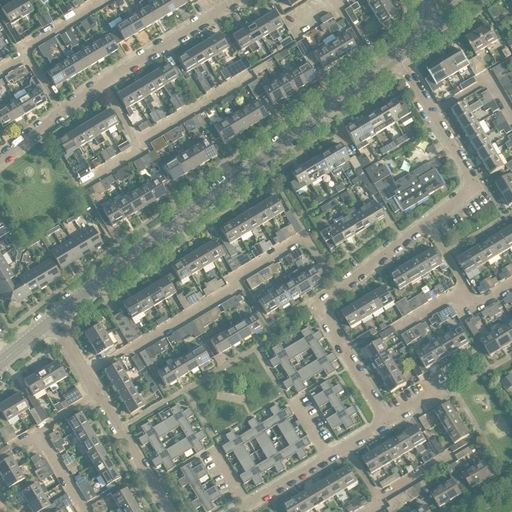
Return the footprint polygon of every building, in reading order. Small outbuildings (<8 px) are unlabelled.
[(16,0),(12,3),(21,18),(32,12),(25,0),(16,0)] [(155,22),(165,16),(157,2),(150,6),(145,0),(143,0),(142,1),(155,22)] [(159,0),(157,2),(165,16),(172,12),(172,11),(174,10),(174,11),(175,10),(169,0),(159,0)] [(178,8),(186,4),(183,0),(169,0),(175,10),(177,9),(176,9),(178,8)] [(374,14),(389,5),(386,0),(372,0),(367,3),(374,14)] [(144,28),(155,22),(142,1),(139,3),(143,10),(136,14),(144,28)] [(12,28),(11,25),(21,18),(12,3),(10,3),(10,4),(1,10),(6,18),(2,20),(16,44),(21,41),(13,27),(12,28)] [(63,16),(68,13),(67,12),(64,6),(62,3),(57,7),(63,16)] [(381,25),(396,16),(390,6),(391,6),(390,5),(389,5),(374,14),(381,25)] [(352,23),(357,20),(350,7),(344,10),(352,23)] [(47,25),(52,22),(44,9),(39,12),(47,25)] [(134,34),(144,28),(136,14),(129,18),(125,11),(121,13),(134,34)] [(42,28),(47,25),(39,12),(34,15),(42,28)] [(267,16),(265,18),(265,17),(263,18),(276,39),(279,37),(275,30),(282,26),(274,12),(267,16)] [(111,29),(113,33),(119,43),(134,34),(121,13),(118,15),(122,22),(111,29)] [(322,24),(332,18),(329,13),(319,19),(322,24)] [(91,29),(96,26),(90,17),(85,20),(91,29)] [(262,19),(261,20),(260,20),(253,24),(262,38),(268,34),(273,41),(276,39),(263,18),(262,19)] [(322,31),(336,23),(332,18),(322,24),(319,26),(322,31)] [(85,32),(91,29),(85,20),(80,23),(85,32)] [(362,39),(367,36),(359,23),(354,26),(362,39)] [(246,28),(246,29),(244,30),(244,29),(243,30),(256,51),(259,49),(255,42),(262,38),(253,24),(246,28)] [(488,25),(477,31),(486,47),(488,49),(493,46),(491,44),(498,40),(488,25)] [(356,49),(353,44),(358,41),(350,28),(345,31),(346,33),(335,40),(345,55),(356,49)] [(70,42),(75,39),(70,30),(65,33),(70,42)] [(241,31),(242,32),(240,33),(240,32),(232,37),(241,51),(248,46),(252,53),(256,51),(243,30),(241,31)] [(486,47),(477,31),(466,38),(477,56),(482,53),(480,51),(486,47)] [(66,47),(71,44),(70,42),(65,33),(60,36),(66,47)] [(94,35),(107,56),(108,55),(108,54),(110,53),(110,54),(117,50),(115,46),(119,43),(113,33),(101,40),(97,33),(94,35)] [(212,38),(212,39),(210,40),(210,39),(208,40),(221,61),(224,59),(220,52),(227,48),(219,34),(212,38)] [(95,44),(88,48),(96,62),(103,58),(103,57),(105,56),(105,57),(107,56),(94,35),(91,37),(95,44)] [(43,44),(47,50),(57,44),(54,38),(43,44)] [(334,62),(325,46),(322,43),(312,49),(305,38),(300,41),(308,54),(313,51),(323,68),(334,62)] [(207,41),(207,42),(206,43),(205,42),(198,47),(207,61),(214,56),(218,63),(221,61),(208,40),(207,41)] [(334,62),(345,55),(335,40),(325,46),(334,62)] [(303,57),(308,54),(300,41),(295,44),(303,57)] [(53,59),(47,50),(43,44),(38,47),(44,56),(46,57),(54,68),(46,73),(55,87),(62,82),(64,80),(64,81),(65,81),(53,59)] [(77,45),(73,47),(86,68),(87,67),(89,65),(90,66),(96,62),(88,48),(81,52),(77,45)] [(86,68),(73,47),(70,49),(74,56),(67,60),(76,74),(83,70),(82,69),(84,68),(85,69),(86,68)] [(191,51),(190,52),(189,52),(188,53),(201,74),(204,72),(200,65),(207,61),(198,47),(191,51)] [(506,57),(511,54),(507,48),(502,51),(506,57)] [(469,66),(475,76),(480,73),(472,59),(467,62),(460,49),(459,49),(459,50),(449,56),(458,71),(460,75),(464,72),(462,69),(469,65),(469,66)] [(187,54),(185,55),(178,59),(182,66),(177,69),(182,76),(185,81),(190,78),(187,73),(193,69),(200,81),(198,82),(205,93),(210,89),(203,79),(201,74),(188,53),(187,54)] [(453,79),(451,75),(458,71),(449,56),(438,62),(447,78),(449,81),(453,79)] [(480,73),(486,70),(477,56),(472,59),(480,73)] [(56,57),(53,59),(65,81),(67,80),(67,79),(69,78),(76,74),(67,60),(60,64),(56,57)] [(240,60),(246,69),(250,67),(251,66),(245,57),(240,60)] [(230,66),(235,76),(246,69),(240,60),(230,66)] [(254,75),(268,67),(265,62),(251,70),(254,75)] [(426,68),(436,85),(438,88),(442,86),(440,82),(447,78),(438,62),(427,69),(427,68),(426,68)] [(295,69),(305,85),(316,78),(307,63),(295,69)] [(505,69),(503,65),(502,63),(492,69),(495,75),(505,69)] [(160,70),(158,70),(171,92),(174,97),(181,107),(186,104),(179,93),(178,95),(170,83),(182,76),(177,69),(176,67),(172,69),(169,64),(162,69),(160,70)] [(22,74),(18,69),(18,68),(12,71),(18,80),(23,77),(22,74)] [(225,80),(230,77),(225,68),(220,71),(225,80)] [(285,76),(294,91),(305,85),(295,69),(285,76)] [(495,75),(498,80),(509,74),(505,69),(495,75)] [(157,91),(164,87),(171,99),(169,100),(176,111),(181,107),(174,97),(171,92),(158,70),(157,71),(157,72),(156,73),(155,72),(148,77),(157,91)] [(13,84),(18,80),(12,71),(7,74),(8,75),(11,81),(13,84)] [(511,80),(511,71),(509,74),(498,80),(501,86),(511,80)] [(33,91),(27,94),(35,108),(38,107),(37,106),(39,105),(40,105),(46,102),(41,93),(43,92),(34,76),(30,78),(29,84),(33,91)] [(210,89),(215,86),(209,76),(203,79),(210,89)] [(294,91),(285,76),(274,82),(283,98),(294,91)] [(139,82),(138,83),(151,104),(154,102),(150,95),(157,91),(148,77),(141,81),(141,82),(139,83),(139,82)] [(462,90),(476,82),(473,77),(459,85),(462,90)] [(274,82),(263,89),(257,79),(252,82),(260,96),(265,93),(272,104),(283,98),(274,82)] [(511,86),(511,80),(501,86),(505,91),(511,86)] [(255,99),(260,96),(252,82),(247,85),(255,99)] [(143,99),(147,106),(151,113),(149,114),(155,123),(160,120),(155,111),(151,104),(138,83),(136,84),(137,84),(135,85),(128,89),(136,103),(143,99)] [(446,100),(459,92),(456,87),(443,95),(446,100)] [(128,89),(121,93),(121,94),(119,95),(119,94),(117,95),(130,116),(134,114),(129,107),(136,103),(128,89)] [(487,90),(481,94),(484,98),(468,107),(465,101),(451,110),(458,121),(471,112),(482,106),(493,100),(487,90)] [(16,101),(24,115),(27,113),(27,112),(29,111),(29,112),(35,108),(27,94),(27,95),(25,92),(21,95),(22,97),(16,101)] [(400,97),(384,106),(394,123),(399,120),(402,124),(412,118),(400,97)] [(496,105),(493,100),(482,106),(485,111),(496,105)] [(13,121),(21,117),(20,116),(22,115),(23,116),(24,115),(16,101),(5,107),(13,121)] [(246,107),(255,123),(266,116),(257,101),(246,107)] [(394,123),(384,106),(375,112),(385,129),(394,123)] [(12,122),(13,121),(5,107),(0,110),(0,124),(2,128),(10,123),(9,123),(11,121),(12,122)] [(245,129),(255,123),(246,107),(235,114),(245,129)] [(160,108),(155,111),(160,120),(165,117),(160,108)] [(99,116),(107,131),(114,127),(119,134),(122,132),(110,110),(108,111),(108,112),(107,113),(106,112),(99,116)] [(375,134),(385,129),(375,112),(371,114),(370,113),(364,116),(365,118),(375,134)] [(478,123),(471,112),(458,121),(464,132),(478,123)] [(194,117),(200,126),(205,123),(199,114),(194,117)] [(234,136),(245,129),(235,114),(224,120),(234,136)] [(89,122),(101,144),(105,142),(101,135),(107,131),(99,116),(92,120),(92,121),(91,122),(90,121),(89,122)] [(359,121),(355,124),(365,140),(375,134),(365,118),(364,116),(358,120),(359,121)] [(495,128),(506,121),(503,116),(497,120),(492,122),(495,128)] [(200,126),(194,117),(183,124),(188,133),(200,126)] [(234,136),(224,120),(217,125),(216,122),(207,127),(216,143),(221,140),(223,142),(234,136)] [(141,132),(150,126),(146,121),(137,127),(141,132)] [(506,121),(495,128),(498,133),(503,130),(509,126),(506,121)] [(98,146),(101,144),(89,122),(87,123),(88,124),(86,125),(86,124),(79,128),(87,143),(94,139),(98,146)] [(464,132),(471,142),(484,134),(478,123),(464,132)] [(345,130),(358,150),(368,144),(365,140),(355,124),(345,130)] [(172,130),(177,140),(182,137),(181,134),(178,128),(177,127),(172,130)] [(68,134),(81,156),(84,154),(80,147),(87,143),(79,128),(71,133),(70,134),(69,134),(68,134)] [(177,140),(172,130),(166,133),(170,140),(172,143),(177,140)] [(67,135),(67,136),(65,137),(65,136),(57,141),(66,155),(73,151),(77,158),(81,156),(68,134),(67,135)] [(491,145),(484,134),(471,142),(477,153),(491,145)] [(398,145),(402,143),(405,141),(402,136),(395,140),(398,145)] [(161,137),(155,140),(161,149),(167,146),(161,137)] [(425,139),(419,143),(424,150),(429,146),(425,139)] [(155,140),(150,143),(154,150),(155,153),(156,153),(161,149),(155,140)] [(207,140),(196,146),(205,162),(216,155),(207,140)] [(392,142),(383,147),(386,153),(395,147),(392,142)] [(120,153),(130,148),(127,143),(118,148),(120,153)] [(349,168),(348,161),(349,160),(349,159),(340,144),(330,150),(342,170),(343,172),(349,168)] [(477,153),(484,164),(497,156),(491,145),(477,153)] [(194,168),(205,162),(196,146),(185,153),(194,168)] [(110,159),(115,156),(110,147),(105,150),(110,159)] [(105,162),(110,159),(105,150),(100,153),(105,162)] [(155,153),(154,150),(149,153),(155,163),(160,159),(156,153),(155,153)] [(336,174),(342,170),(330,150),(320,156),(330,172),(332,176),(336,174)] [(150,165),(155,163),(149,153),(144,156),(150,165)] [(174,159),(184,175),(194,168),(185,153),(174,159)] [(363,171),(364,170),(371,166),(364,154),(355,159),(360,166),(363,171)] [(150,165),(144,156),(139,159),(145,168),(150,165)] [(320,156),(310,161),(320,178),(330,172),(320,156)] [(355,159),(354,156),(349,159),(349,160),(348,161),(354,170),(360,166),(355,159)] [(504,167),(497,156),(484,164),(490,175),(504,167)] [(139,159),(133,163),(138,172),(145,168),(139,159)] [(170,181),(168,177),(170,176),(173,181),(184,175),(174,159),(163,166),(158,169),(159,171),(165,180),(166,183),(170,181)] [(90,171),(83,160),(77,164),(79,169),(75,171),(78,177),(90,171)] [(310,161),(300,167),(310,184),(320,178),(310,161)] [(377,169),(374,164),(364,170),(368,177),(377,192),(385,204),(387,203),(394,213),(399,209),(401,212),(428,196),(428,195),(444,186),(433,169),(430,171),(426,164),(402,178),(403,180),(400,182),(398,180),(393,183),(388,175),(389,175),(384,165),(377,169)] [(132,175),(131,172),(128,167),(127,166),(122,169),(127,178),(132,175)] [(363,171),(360,166),(354,170),(353,170),(357,177),(360,182),(361,181),(368,177),(364,170),(363,171)] [(295,193),(310,184),(300,167),(285,176),(295,193)] [(122,169),(117,172),(117,173),(120,178),(122,181),(127,178),(122,169)] [(165,180),(159,171),(154,174),(157,179),(157,178),(160,183),(162,182),(165,180)] [(115,181),(111,175),(105,178),(106,180),(109,185),(115,181)] [(502,195),(511,188),(511,177),(510,175),(495,184),(502,195)] [(155,200),(156,201),(157,200),(157,199),(166,194),(160,183),(157,178),(157,179),(151,182),(148,177),(143,180),(146,185),(155,200)] [(357,177),(350,180),(353,185),(360,182),(357,177)] [(371,196),(377,192),(368,177),(361,181),(371,196)] [(105,178),(100,181),(105,191),(111,188),(109,185),(106,180),(105,178)] [(105,191),(100,181),(95,184),(96,186),(99,191),(100,194),(105,191)] [(146,185),(135,191),(144,207),(145,207),(146,206),(155,200),(146,185)] [(511,188),(502,195),(508,206),(511,203),(511,188)] [(135,191),(124,198),(133,213),(134,213),(134,214),(136,213),(135,212),(144,207),(135,191)] [(274,196),(263,203),(272,218),(283,211),(274,196)] [(124,198),(113,204),(123,220),(125,219),(124,219),(133,213),(124,198)] [(374,201),(364,207),(374,223),(384,217),(374,201)] [(351,208),(354,212),(364,229),(374,223),(364,207),(361,202),(351,208)] [(261,225),(272,218),(263,203),(252,209),(261,225)] [(112,226),(112,227),(114,226),(114,225),(123,220),(113,204),(103,211),(102,208),(96,211),(104,224),(108,221),(112,226)] [(351,208),(342,214),(354,235),(364,229),(354,212),(351,208)] [(250,231),(261,225),(252,209),(241,215),(250,231)] [(301,230),(289,210),(284,214),(290,224),(296,234),(301,230)] [(334,224),(344,241),(354,235),(342,214),(332,220),(334,224)] [(240,237),(250,231),(241,215),(230,222),(240,237)] [(223,244),(230,257),(237,253),(234,249),(232,248),(229,244),(240,237),(230,222),(219,229),(223,235),(219,237),(223,244)] [(342,238),(344,241),(334,224),(330,227),(327,223),(317,229),(329,250),(340,243),(338,241),(342,238)] [(290,224),(285,227),(291,237),(296,234),(290,224)] [(510,226),(509,226),(510,227),(507,229),(506,227),(499,231),(500,233),(509,248),(511,246),(511,227),(511,226),(510,227),(510,226)] [(92,250),(102,244),(92,227),(82,233),(92,250)] [(280,231),(285,240),(291,237),(285,227),(280,231)] [(279,242),(280,243),(285,240),(280,231),(274,234),(276,237),(279,242)] [(499,232),(498,232),(499,234),(489,239),(498,255),(509,248),(500,233),(499,232)] [(92,250),(82,233),(71,239),(81,256),(92,250)] [(489,239),(489,240),(488,238),(487,239),(488,240),(485,242),(484,240),(478,244),(488,261),(498,255),(489,239)] [(81,256),(71,239),(61,246),(71,263),(81,256)] [(237,269),(232,259),(230,257),(223,244),(219,247),(215,240),(214,240),(213,239),(212,240),(213,241),(203,247),(213,262),(223,256),(232,272),(237,269)] [(269,250),(268,249),(265,243),(263,240),(258,243),(264,253),(269,250)] [(253,246),(255,250),(258,256),(264,253),(258,243),(253,246)] [(477,268),(488,261),(478,244),(477,244),(478,246),(477,245),(477,246),(468,252),(477,268)] [(71,263),(61,246),(50,252),(61,269),(71,263)] [(202,268),(213,262),(203,247),(202,246),(202,247),(193,253),(202,268)] [(432,249),(423,255),(432,270),(439,266),(442,271),(449,267),(444,259),(441,260),(434,248),(433,249),(432,247),(431,248),(432,249)] [(301,275),(310,288),(321,282),(318,276),(322,273),(317,265),(306,272),(298,257),(302,255),(299,250),(295,252),(294,251),(289,254),(295,263),(301,275)] [(477,268),(468,252),(467,252),(466,251),(466,252),(466,253),(456,259),(466,274),(477,268)] [(182,259),(191,275),(202,268),(193,253),(192,253),(192,252),(191,253),(191,254),(182,259)] [(242,253),(237,256),(242,266),(247,263),(243,256),(242,253)] [(295,263),(289,254),(284,257),(290,267),(295,263)] [(421,277),(432,270),(423,255),(422,255),(422,254),(421,254),(421,255),(418,257),(417,255),(411,259),(412,261),(421,277)] [(237,269),(242,266),(237,256),(232,259),(237,269)] [(50,259),(39,265),(50,282),(60,276),(50,259)] [(178,262),(177,260),(170,264),(171,266),(180,282),(191,275),(182,259),(181,260),(181,259),(180,259),(181,260),(178,262)] [(411,262),(401,268),(410,283),(421,277),(412,261),(411,261),(411,260),(410,261),(411,262)] [(273,264),(267,267),(273,276),(278,273),(276,270),(273,265),(273,264)] [(39,265),(29,272),(39,289),(50,282),(39,265)] [(13,277),(7,266),(0,270),(0,284),(8,280),(13,277)] [(262,283),(273,276),(267,267),(257,273),(262,283)] [(399,290),(410,283),(401,268),(400,267),(399,267),(400,268),(390,274),(394,282),(393,282),(395,284),(399,290)] [(506,279),(511,276),(506,267),(501,270),(502,273),(505,278),(506,279)] [(19,278),(22,283),(29,295),(39,289),(29,272),(19,278)] [(251,289),(257,286),(262,283),(257,273),(246,280),(251,289)] [(289,278),(291,281),(299,295),(302,293),(303,294),(310,290),(309,289),(310,288),(301,275),(295,278),(294,275),(289,278)] [(164,278),(155,284),(164,300),(175,293),(166,277),(165,278),(165,277),(164,277),(164,278)] [(490,289),(495,286),(494,285),(491,280),(489,277),(484,280),(490,289)] [(220,288),(220,287),(216,282),(215,279),(210,282),(215,291),(220,288)] [(444,279),(439,282),(445,292),(450,289),(449,287),(446,282),(444,279)] [(0,293),(3,299),(10,300),(13,289),(8,280),(0,284),(0,293)] [(485,292),(490,289),(484,280),(479,283),(481,286),(484,291),(485,292)] [(291,281),(280,287),(288,301),(299,295),(291,281)] [(210,294),(215,291),(210,282),(204,285),(206,288),(209,293),(210,294)] [(440,295),(445,292),(439,282),(434,285),(436,288),(439,294),(440,295)] [(17,302),(29,295),(22,283),(13,289),(10,300),(17,302)] [(153,306),(164,300),(155,284),(154,284),(154,283),(153,284),(154,285),(144,291),(153,306)] [(383,287),(374,292),(383,308),(394,301),(385,286),(384,286),(384,285),(383,286),(383,287)] [(269,294),(277,308),(279,307),(278,306),(280,305),(281,305),(288,301),(280,287),(274,291),(272,288),(267,291),(269,294)] [(143,291),(133,297),(142,312),(153,306),(144,291),(143,290),(142,290),(143,291)] [(372,314),(383,308),(374,292),(374,293),(373,291),(372,292),(373,293),(363,299),(372,314)] [(198,300),(195,295),(193,292),(188,295),(194,304),(199,301),(198,300)] [(428,302),(428,300),(424,295),(423,292),(418,295),(423,305),(428,302)] [(184,310),(189,307),(183,298),(184,297),(181,294),(176,297),(184,310)] [(266,314),(277,308),(269,294),(255,302),(259,310),(262,308),(266,314)] [(188,295),(184,297),(183,298),(189,307),(194,304),(188,295)] [(418,308),(423,305),(418,295),(412,299),(418,308)] [(142,312),(133,297),(132,296),(131,297),(132,298),(122,304),(126,310),(123,312),(130,324),(125,327),(133,341),(141,335),(135,324),(139,321),(138,320),(144,316),(142,312)] [(234,296),(229,299),(235,309),(240,306),(238,303),(235,297),(234,296)] [(352,305),(361,321),(372,314),(363,299),(362,298),(361,298),(362,299),(352,305)] [(413,311),(407,302),(405,298),(400,301),(408,314),(413,311)] [(235,309),(229,299),(224,302),(225,303),(228,309),(230,312),(235,309)] [(412,299),(407,302),(413,311),(418,308),(412,299)] [(403,317),(408,314),(400,301),(395,304),(403,317)] [(489,306),(495,315),(500,312),(498,309),(495,304),(494,303),(489,306)] [(341,312),(350,327),(361,321),(352,305),(352,306),(351,304),(350,305),(351,306),(341,312)] [(449,315),(451,318),(456,315),(450,305),(442,310),(446,317),(449,315)] [(488,315),(490,318),(495,315),(489,306),(484,309),(485,310),(488,315)] [(213,321),(218,318),(217,315),(213,309),(208,312),(213,321)] [(442,310),(437,313),(442,323),(448,320),(446,317),(442,310)] [(122,311),(117,314),(125,327),(130,324),(123,312),(122,311)] [(202,315),(208,325),(213,321),(208,312),(202,315)] [(442,323),(437,313),(432,316),(432,318),(436,323),(437,326),(442,323)] [(120,331),(125,327),(117,314),(112,317),(120,331)] [(203,328),(208,325),(202,315),(197,318),(203,328)] [(254,315),(243,321),(251,335),(262,328),(254,315)] [(473,317),(473,316),(467,319),(464,321),(469,329),(472,327),(473,328),(478,325),(477,322),(473,317)] [(203,328),(197,318),(192,321),(200,335),(205,332),(203,328)] [(195,338),(200,335),(192,321),(187,324),(192,334),(195,338)] [(243,321),(232,328),(240,341),(251,335),(243,321)] [(511,321),(502,327),(511,343),(511,342),(511,343),(511,321)] [(421,324),(420,323),(415,326),(421,336),(426,332),(424,329),(421,324)] [(89,344),(90,344),(91,344),(106,335),(99,324),(84,333),(90,343),(89,344)] [(187,337),(192,334),(187,324),(182,328),(187,337)] [(410,329),(416,338),(421,336),(415,326),(410,329)] [(128,344),(133,341),(125,327),(120,331),(128,344)] [(293,344),(296,349),(299,354),(310,348),(313,354),(321,349),(318,343),(317,341),(324,337),(322,334),(320,330),(314,334),(313,334),(311,332),(308,327),(300,332),(303,337),(293,344)] [(382,340),(396,332),(392,327),(379,334),(382,340)] [(460,327),(449,333),(458,349),(459,348),(459,349),(460,349),(459,348),(469,342),(460,327)] [(502,327),(491,334),(501,349),(501,350),(502,350),(502,348),(511,343),(502,327)] [(182,328),(176,331),(182,340),(187,337),(182,328)] [(222,334),(221,334),(229,348),(240,341),(232,328),(225,332),(223,329),(220,331),(222,334)] [(360,343),(374,335),(370,329),(357,338),(360,343)] [(410,329),(405,332),(411,341),(416,338),(410,329)] [(177,343),(182,340),(176,331),(171,334),(172,335),(175,340),(177,343)] [(406,345),(411,342),(411,341),(405,332),(400,335),(406,345)] [(449,333),(438,340),(447,355),(448,355),(449,356),(449,355),(449,354),(458,349),(449,333)] [(218,355),(229,348),(221,334),(210,341),(218,355)] [(491,355),(501,349),(491,334),(480,340),(489,356),(490,355),(491,356),(492,356),(491,355)] [(95,354),(96,355),(97,354),(97,355),(113,346),(106,335),(91,344),(96,354),(95,354)] [(365,350),(364,350),(364,351),(365,351),(371,360),(387,351),(380,340),(364,349),(365,350)] [(447,355),(438,340),(427,346),(436,362),(437,361),(438,362),(439,362),(438,361),(447,355)] [(164,347),(160,341),(155,344),(160,353),(165,350),(164,347)] [(149,347),(155,356),(160,353),(155,344),(149,347)] [(275,357),(274,357),(269,361),(271,364),(273,368),(280,364),(284,371),(292,366),(289,361),(299,354),(296,349),(293,344),(282,350),(279,344),(271,349),(274,354),(275,357)] [(201,346),(189,353),(198,367),(209,360),(201,346)] [(412,356),(416,363),(422,374),(427,371),(426,368),(427,369),(428,368),(427,367),(436,362),(427,346),(416,353),(417,354),(413,356),(412,356)] [(144,350),(150,359),(155,356),(149,347),(144,350)] [(317,360),(306,366),(309,371),(313,376),(323,370),(326,376),(335,371),(331,365),(330,363),(337,359),(335,356),(333,353),(333,352),(327,356),(326,356),(324,354),(321,349),(313,354),(317,360)] [(150,359),(144,350),(139,353),(147,366),(152,363),(150,359)] [(372,361),(374,365),(373,367),(376,372),(377,371),(393,362),(387,351),(371,360),(370,361),(371,362),(372,361)] [(179,359),(187,373),(198,367),(189,353),(183,357),(182,354),(177,357),(179,359)] [(139,371),(144,368),(136,355),(131,358),(139,371)] [(410,366),(416,363),(412,356),(407,360),(410,366)] [(110,381),(124,373),(127,371),(119,358),(116,360),(117,362),(104,370),(105,372),(107,374),(106,374),(110,381)] [(168,366),(176,380),(187,373),(179,359),(172,363),(170,361),(166,363),(168,366)] [(45,368),(55,383),(66,377),(57,361),(56,361),(55,360),(54,361),(55,362),(45,368)] [(384,382),(399,372),(393,362),(377,371),(378,371),(377,372),(377,373),(378,372),(384,382)] [(410,366),(417,377),(422,374),(416,363),(410,366)] [(165,386),(176,380),(168,366),(157,372),(165,386)] [(296,372),(292,366),(284,371),(287,376),(289,379),(288,379),(282,383),(284,386),(286,390),(293,386),(297,393),(306,389),(303,384),(302,383),(313,376),(309,371),(306,366),(296,372)] [(58,388),(55,383),(45,368),(44,367),(44,368),(41,370),(40,369),(34,372),(35,374),(44,390),(49,386),(52,392),(58,388)] [(406,384),(399,372),(384,382),(383,383),(384,384),(385,383),(391,393),(406,384)] [(49,417),(44,408),(42,409),(34,396),(44,390),(35,374),(34,374),(34,373),(33,374),(33,375),(23,381),(31,394),(27,397),(34,408),(42,422),(49,417)] [(110,381),(111,383),(112,382),(113,384),(112,385),(117,392),(131,384),(124,373),(110,381)] [(500,380),(507,389),(511,385),(511,374),(510,373),(500,380)] [(322,391),(312,397),(318,408),(329,402),(332,407),(340,403),(336,395),(343,391),(338,384),(332,388),(327,380),(319,385),(322,391)] [(119,396),(123,403),(137,395),(131,384),(117,392),(118,394),(118,393),(120,395),(119,396)] [(62,396),(65,401),(79,393),(76,388),(62,396)] [(18,394),(15,396),(14,394),(7,398),(8,400),(17,415),(28,409),(19,393),(18,392),(17,393),(18,394)] [(82,398),(79,393),(65,401),(68,405),(68,406),(82,398)] [(123,403),(124,405),(125,404),(126,406),(125,407),(130,414),(144,406),(137,395),(123,403)] [(11,440),(16,437),(8,423),(8,424),(6,422),(17,415),(8,400),(7,399),(6,399),(7,400),(0,404),(0,411),(3,417),(0,419),(0,421),(3,427),(11,440)] [(449,403),(449,402),(434,411),(441,422),(456,413),(453,409),(454,408),(451,402),(449,403)] [(325,419),(331,430),(342,424),(345,430),(354,425),(349,417),(356,413),(352,406),(345,410),(340,403),(332,407),(336,413),(325,419)] [(179,426),(182,432),(191,427),(190,427),(187,420),(186,419),(193,415),(189,408),(183,412),(182,413),(180,410),(177,405),(169,410),(173,415),(162,422),(163,423),(169,432),(179,426)] [(276,425),(282,435),(293,429),(287,419),(293,415),(288,407),(287,407),(282,410),(280,412),(279,410),(276,405),(269,409),(273,416),(265,420),(270,429),(276,425)] [(37,425),(42,422),(34,408),(29,411),(37,425)] [(73,432),(87,424),(83,416),(82,417),(81,415),(81,414),(80,413),(75,416),(73,413),(65,418),(66,421),(73,432)] [(462,424),(456,413),(441,422),(447,433),(462,424)] [(426,432),(431,429),(423,415),(418,418),(426,432)] [(258,425),(257,424),(254,418),(250,420),(247,422),(251,429),(243,433),(248,442),(254,438),(260,449),(266,445),(271,442),(265,433),(265,432),(270,429),(265,420),(260,424),(258,425)] [(158,439),(169,432),(163,423),(162,422),(152,428),(148,422),(140,427),(145,435),(138,439),(142,446),(149,442),(153,449),(161,444),(159,440),(158,439)] [(80,443),(93,435),(89,427),(88,428),(87,426),(88,425),(87,424),(73,432),(80,443)] [(462,424),(447,433),(454,444),(450,447),(453,452),(466,444),(463,439),(469,435),(462,424)] [(405,432),(415,447),(426,441),(416,425),(416,426),(415,425),(414,425),(415,426),(405,432)] [(0,433),(6,443),(11,440),(3,427),(0,428),(0,433)] [(181,454),(182,454),(192,448),(196,454),(204,449),(199,441),(206,437),(204,434),(202,430),(196,434),(195,434),(194,432),(191,427),(182,432),(186,438),(175,444),(179,449),(181,454)] [(293,429),(282,435),(289,446),(283,449),(288,457),(288,458),(295,453),(299,460),(306,456),(303,450),(302,449),(304,448),(310,444),(305,436),(299,440),(293,429)] [(249,455),(243,445),(248,442),(243,433),(238,437),(236,438),(235,437),(232,431),(228,433),(225,435),(229,442),(221,447),(226,455),(232,451),(238,462),(244,459),(249,455)] [(394,438),(404,454),(415,447),(405,432),(404,431),(404,432),(404,433),(394,438)] [(59,434),(56,436),(51,439),(49,439),(52,445),(62,439),(59,434)] [(86,454),(100,445),(95,438),(94,436),(93,435),(80,443),(86,454)] [(384,445),(393,460),(404,454),(394,438),(394,439),(394,438),(393,438),(393,439),(384,445)] [(440,454),(445,451),(437,438),(432,441),(440,454)] [(57,449),(62,446),(65,444),(62,439),(52,445),(55,450),(57,449)] [(434,457),(440,454),(432,441),(426,444),(434,457)] [(282,461),(288,457),(283,449),(277,453),(271,442),(266,445),(260,449),(267,459),(261,462),(266,471),(273,466),(277,473),(284,469),(281,463),(280,462),(282,461)] [(165,450),(161,444),(153,449),(158,457),(151,461),(151,462),(155,468),(162,464),(166,472),(175,467),(171,461),(182,454),(181,454),(179,449),(175,444),(165,450)] [(382,467),(393,460),(384,445),(383,445),(383,444),(382,445),(382,446),(380,447),(379,445),(372,449),(373,451),(382,467)] [(0,456),(10,450),(8,445),(0,449),(0,456)] [(93,464),(106,456),(102,449),(101,449),(100,447),(101,447),(100,445),(86,454),(93,464)] [(458,460),(471,452),(468,447),(455,455),(458,460)] [(0,474),(2,477),(17,468),(10,457),(13,455),(10,450),(0,456),(0,462),(0,463),(0,462),(0,474)] [(366,471),(368,475),(382,467),(373,451),(372,452),(372,451),(371,451),(372,452),(362,458),(369,470),(366,471)] [(37,454),(30,458),(34,465),(41,461),(37,454)] [(70,457),(64,460),(62,461),(65,466),(75,460),(72,455),(70,457)] [(266,471),(261,462),(255,466),(249,455),(244,459),(238,462),(244,472),(238,476),(243,484),(251,479),(255,486),(262,482),(259,476),(258,475),(260,474),(266,471)] [(99,475),(113,467),(108,460),(106,458),(107,458),(106,456),(93,464),(99,475)] [(37,470),(47,464),(45,459),(34,465),(37,470)] [(70,470),(76,467),(78,466),(75,460),(65,466),(68,471),(70,470)] [(473,467),(482,482),(493,475),(484,460),(473,467)] [(471,488),(482,482),(473,467),(462,473),(455,462),(450,465),(462,484),(467,481),(471,488)] [(191,470),(187,464),(179,469),(184,476),(177,481),(181,488),(188,484),(192,491),(200,486),(197,480),(208,474),(201,463),(191,470)] [(37,477),(51,469),(47,464),(37,470),(34,472),(37,477)] [(457,487),(462,484),(450,465),(445,468),(452,479),(441,486),(450,501),(461,494),(457,487)] [(347,467),(337,473),(346,488),(357,482),(348,466),(347,467),(347,466),(346,466),(347,467)] [(113,469),(114,468),(113,467),(99,475),(108,490),(116,484),(114,481),(119,478),(115,470),(114,471),(113,469)] [(24,479),(17,468),(2,477),(1,478),(1,479),(2,478),(8,488),(24,479)] [(40,482),(54,474),(51,469),(37,477),(40,482)] [(336,473),(326,479),(336,495),(341,491),(346,488),(337,473),(336,472),(335,472),(336,473)] [(382,488),(396,480),(393,475),(379,483),(382,488)] [(88,482),(85,477),(82,479),(77,482),(75,483),(78,488),(88,482)] [(325,480),(315,486),(325,501),(336,495),(326,479),(325,478),(325,479),(325,480)] [(439,507),(450,501),(441,486),(431,492),(424,480),(419,483),(427,496),(430,503),(435,500),(439,507)] [(88,482),(78,488),(81,493),(91,487),(88,482)] [(21,494),(27,504),(43,494),(36,483),(21,492),(21,493),(20,494),(20,495),(21,494)] [(422,499),(427,496),(419,483),(414,486),(419,495),(422,499)] [(204,492),(200,486),(192,491),(195,496),(197,498),(195,499),(190,503),(194,510),(201,506),(204,511),(207,511),(214,508),(210,503),(221,496),(215,485),(204,492)] [(314,486),(305,492),(314,508),(325,501),(315,486),(315,485),(314,485),(314,486)] [(408,489),(414,498),(419,495),(414,486),(408,489)] [(81,493),(84,498),(94,492),(91,487),(81,493)] [(118,507),(132,499),(128,492),(127,492),(126,490),(127,490),(126,488),(112,496),(118,507)] [(409,502),(414,498),(408,489),(403,492),(409,502)] [(304,493),(294,499),(301,511),(306,511),(314,508),(305,492),(304,492),(304,491),(303,492),(304,493)] [(94,492),(84,498),(87,502),(96,496),(94,492)] [(398,509),(403,506),(403,505),(409,502),(403,492),(392,499),(398,509)] [(47,511),(48,511),(52,509),(43,494),(27,504),(26,505),(27,505),(28,505),(32,511),(38,511),(40,511),(47,511)] [(55,507),(69,499),(66,494),(52,502),(55,507)] [(360,499),(358,496),(353,499),(359,509),(364,506),(363,504),(360,499)] [(286,511),(301,511),(294,499),(293,499),(293,498),(292,498),(293,499),(283,505),(286,511)] [(67,511),(65,508),(72,504),(69,499),(55,507),(52,509),(48,511),(47,511),(67,511)] [(136,502),(133,503),(132,501),(133,501),(132,499),(118,507),(121,511),(135,511),(139,510),(138,509),(140,508),(136,502)] [(353,511),(359,509),(353,499),(348,502),(350,505),(353,511)] [(393,511),(398,509),(392,499),(387,502),(390,506),(393,511)]
